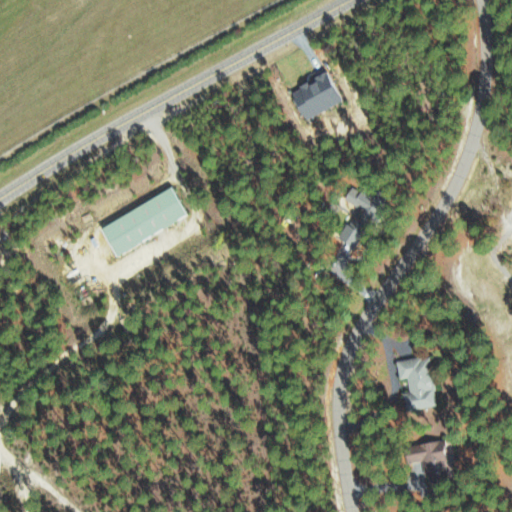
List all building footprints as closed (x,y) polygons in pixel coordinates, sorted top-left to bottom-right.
[(341,101),(328,70),(287,87),(300,117),(341,101)] [(96,225),(111,254),(183,214),(167,186),(96,225)] [(346,264),(362,229),(365,230),(381,198),(359,186),(350,204),(354,206),(338,239),(342,241),(334,258),(346,264)] [(403,410),(432,405),(423,355),(394,360),(397,378),(404,377),(407,390),(400,392),(403,410)] [(419,460),(425,483),(447,478),(437,438),(400,447),(404,463),(419,460)]
